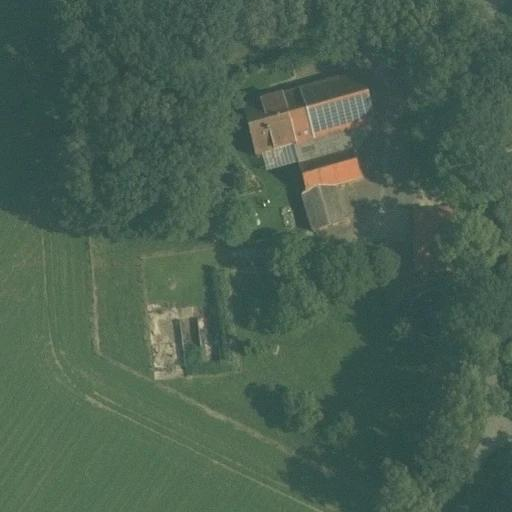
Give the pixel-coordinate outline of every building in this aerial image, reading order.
[(360,76),(300,94),(314,142),(293,148),(306,195),(301,196),(312,234),(344,225),(333,188),(360,181),(346,133),(374,125),(360,76)] [(293,148),(314,142),(300,94),(241,110),(255,159),(293,148)] [(511,119),(497,124),(505,155),(511,152),(511,119)] [(454,212),(413,212),(414,270),(455,270),(454,212)] [(410,308),(409,313),(409,318),(410,323),(412,328),(414,332),(418,335),(422,338),(427,340),(432,340),(437,340),(442,339),(446,336),(450,333),(453,329),(455,325),(456,320),(457,315),(456,310),(454,305),(451,301),(447,297),(443,295),(438,293),(433,292),(428,293),(424,294),(419,297),(415,300),(412,304),(410,308)]
